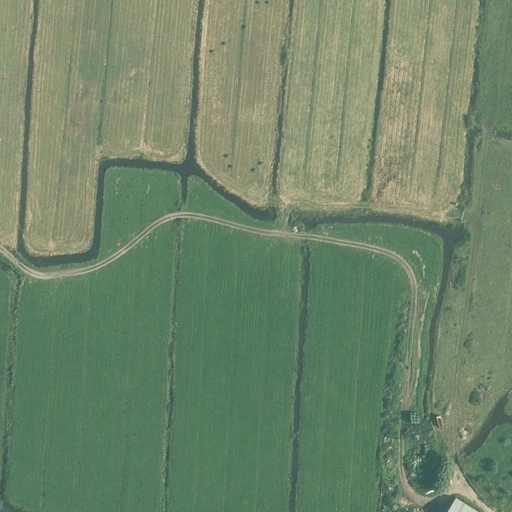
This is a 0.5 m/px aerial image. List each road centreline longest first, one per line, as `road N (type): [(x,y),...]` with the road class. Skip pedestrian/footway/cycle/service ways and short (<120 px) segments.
road 1 (track): [(460,486),(449,416),(475,222),(447,213),(287,207),(285,235)]
road 2 (track): [(285,235),(373,249),(404,263),(413,282),(406,493),(444,501),(460,486)]
road 3 (track): [(285,235),(168,217),(121,254),(52,278),(32,275),(0,247)]
road 4 (track): [(287,207),(309,0)]
